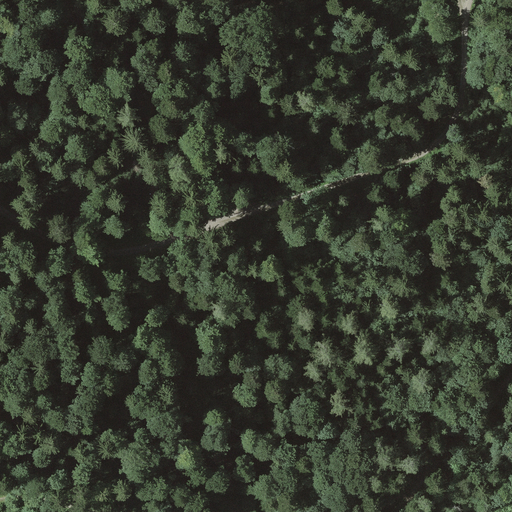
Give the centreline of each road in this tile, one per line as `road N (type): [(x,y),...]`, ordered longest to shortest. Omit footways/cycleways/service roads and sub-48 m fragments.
road 1 (track): [(0,209),(65,244),(103,253),(204,229),(395,161),(446,125),(470,0)]
road 2 (track): [(511,376),(417,486)]
road 3 (track): [(0,500),(50,498),(122,511)]
